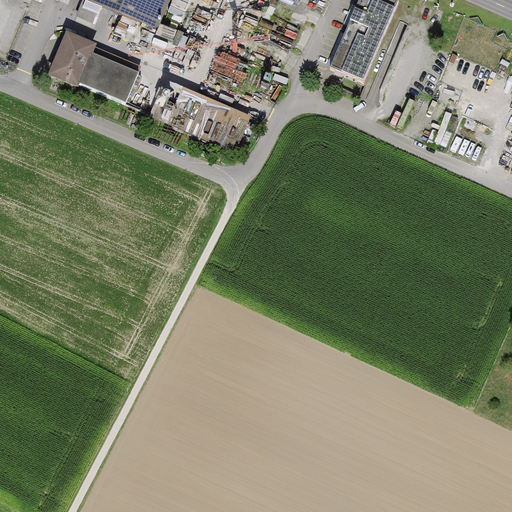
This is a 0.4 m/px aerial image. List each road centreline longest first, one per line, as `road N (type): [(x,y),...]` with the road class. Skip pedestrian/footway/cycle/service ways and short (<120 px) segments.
road 1 (residential): [(0,80),(238,187),(293,97),(511,194)]
road 2 (track): [(70,511),(238,187)]
road 3 (unknown): [(138,56),(277,123)]
